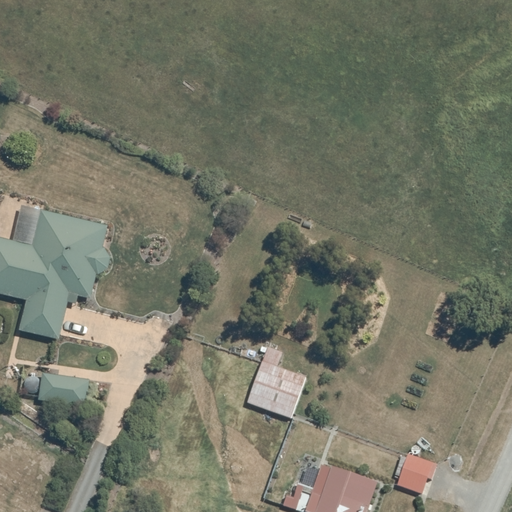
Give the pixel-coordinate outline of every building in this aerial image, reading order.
[(104,249),(109,226),(44,212),(36,248),(0,239),(0,293),(31,300),(24,331),(62,340),(73,295),(94,300),(100,273),(111,275),(116,252),(104,249)] [(310,377),(266,361),(250,403),(295,419),(310,377)] [(90,380),(45,374),(41,401),(87,407),(90,380)] [(438,466),(413,455),(400,485),(426,495),(438,466)] [(372,511),(383,481),(325,463),(315,495),(292,488),(285,508),(298,511),(372,511)]
